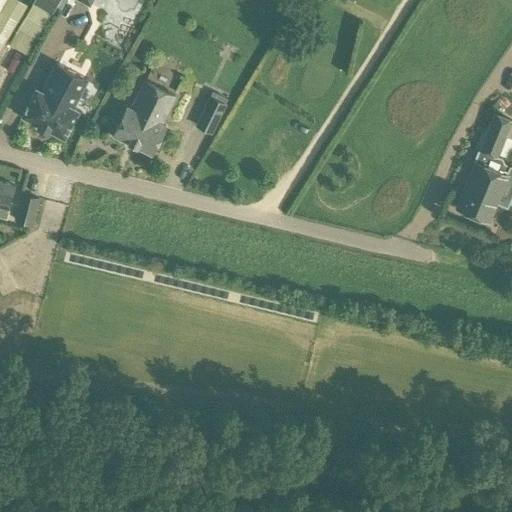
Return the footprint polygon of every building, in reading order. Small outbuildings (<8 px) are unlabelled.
[(0,0),(0,42),(3,44),(27,5),(18,0),(0,0)] [(26,53),(58,0),(32,0),(32,1),(34,2),(9,43),(26,53)] [(72,108),(87,80),(55,63),(40,92),(35,89),(22,114),(64,136),(77,111),(72,108)] [(161,122),(175,95),(144,80),(130,107),(127,105),(113,133),(151,152),(165,124),(161,122)] [(212,132),(227,98),(210,91),(195,125),(212,132)] [(508,207),(511,196),(511,166),(504,163),(503,158),(498,156),(511,121),(511,115),(494,108),(473,162),(474,163),(456,206),(489,220),(496,202),(508,207)] [(0,208),(7,211),(14,185),(0,180),(0,208)] [(32,224),(39,197),(21,193),(14,219),(32,224)]
